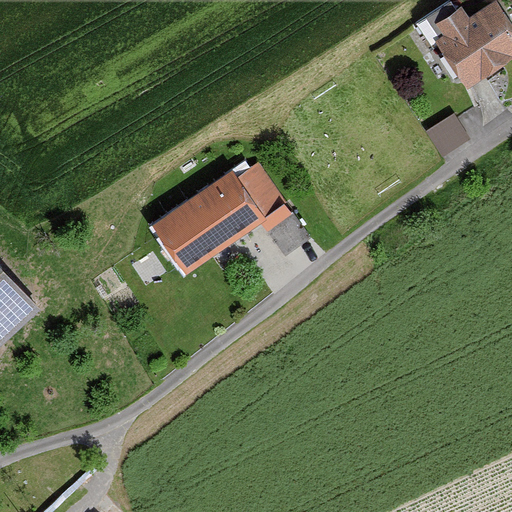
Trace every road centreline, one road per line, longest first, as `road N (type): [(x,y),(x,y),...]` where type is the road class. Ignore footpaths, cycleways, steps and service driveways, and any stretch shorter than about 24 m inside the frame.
road 1 (residential): [(125,417),(511,120)]
road 2 (residential): [(0,468),(125,417)]
